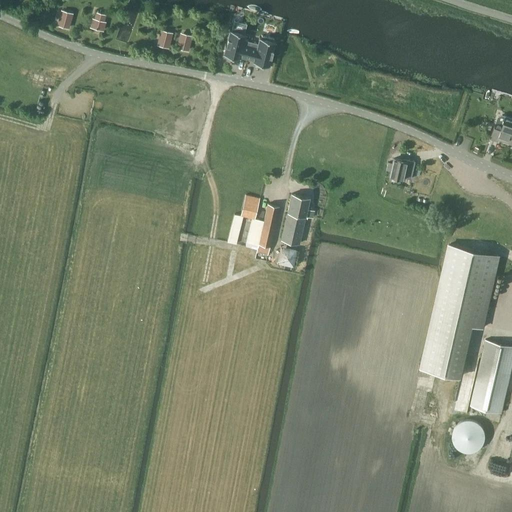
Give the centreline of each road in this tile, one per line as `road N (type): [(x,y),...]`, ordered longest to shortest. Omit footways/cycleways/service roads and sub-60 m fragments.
road 1 (unclassified): [(511,179),(316,99),(100,54),(0,16)]
road 2 (track): [(100,54),(58,92),(46,129),(0,117)]
